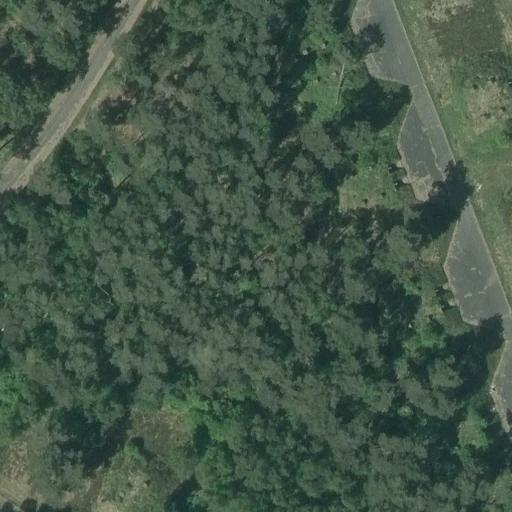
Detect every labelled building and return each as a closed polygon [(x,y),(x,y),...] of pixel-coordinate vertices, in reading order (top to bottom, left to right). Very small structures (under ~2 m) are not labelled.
[(460,0),(421,0),(428,18),(462,6),(460,0)] [(330,30),(296,42),(318,101),(351,89),(330,30)] [(485,65),(451,77),(472,136),(506,124),(485,65)] [(374,153),(341,165),(362,224),(396,212),(374,153)] [(511,198),(497,204),(511,244),(511,198)] [(423,279),(390,291),(411,350),(445,337),(423,279)] [(464,398),(431,410),(452,469),(486,457),(464,398)]
